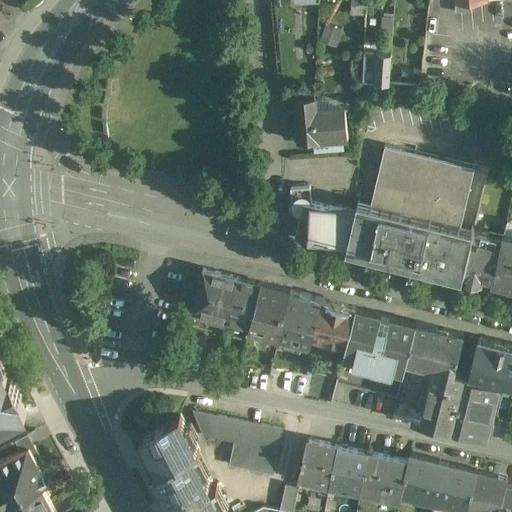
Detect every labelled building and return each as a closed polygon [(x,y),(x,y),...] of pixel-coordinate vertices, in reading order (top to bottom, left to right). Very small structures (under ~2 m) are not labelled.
[(511,77),(511,1),(500,0),(492,80),(511,82),(511,77)] [(393,49),(364,47),(363,74),(391,76),(393,49)] [(345,105),(317,108),(316,96),(295,98),(299,141),(348,137),(345,105)] [(475,166),(386,145),(371,204),(358,201),(355,213),(346,248),(370,254),(430,269),(462,276),(474,228),(461,225),(475,166)] [(355,213),(311,202),(310,187),(290,188),(292,208),(292,209),(293,211),(294,212),(296,214),(300,215),(295,236),(346,248),(355,213)] [(502,237),(474,230),(475,228),(474,228),(462,276),(491,284),(503,235),(502,237)] [(511,237),(503,235),(491,284),(511,288),(511,237)] [(237,279),(202,270),(191,313),(208,317),(207,320),(225,325),(237,279)] [(260,285),(237,279),(225,325),(226,325),(227,322),(249,328),(260,285)] [(289,292),(260,285),(249,328),(248,331),(279,339),(289,292)] [(355,309),(321,300),(321,301),(311,339),(345,348),(355,310),(355,309)] [(414,325),(355,310),(345,348),(342,359),(403,374),(406,364),(416,325),(416,324),(415,324),(414,325)] [(431,328),(416,325),(406,364),(419,367),(417,373),(433,377),(423,418),(414,416),(413,423),(448,430),(452,415),(453,415),(463,375),(454,372),(463,337),(462,336),(463,336),(447,332),(431,328)] [(478,340),(469,376),(463,375),(453,415),(452,415),(448,430),(485,438),(485,437),(490,416),(497,386),(511,390),(511,347),(509,347),(509,346),(495,343),(494,343),(479,340),(478,340)] [(342,359),(331,403),(392,418),(403,374),(342,359)] [(0,426),(8,423),(25,414),(26,413),(19,399),(22,397),(12,377),(9,379),(0,362),(0,426)] [(283,429),(192,411),(203,437),(233,443),(278,453),(283,429)] [(35,431),(25,414),(8,423),(17,441),(27,435),(35,431)] [(158,471),(195,456),(200,453),(180,415),(139,437),(158,471)] [(507,421),(490,416),(485,437),(502,441),(507,421)] [(17,441),(15,442),(20,452),(21,454),(34,447),(27,435),(17,441)] [(338,446),(307,440),(299,480),(330,486),(338,446)] [(278,453),(233,443),(228,465),(274,474),(278,453)] [(368,452),(338,446),(330,486),(360,493),(368,452)] [(20,452),(0,463),(0,508),(46,483),(36,465),(42,462),(34,447),(21,454),(20,452)] [(408,460),(368,452),(360,493),(400,500),(401,496),(408,460)] [(475,471),(409,454),(408,460),(401,496),(465,511),(475,471)] [(172,509),(212,488),(195,456),(158,471),(153,474),(172,509)] [(508,479),(475,471),(465,511),(466,511),(511,511),(511,486),(506,486),(508,479)] [(46,483),(0,508),(0,511),(55,511),(51,502),(52,502),(54,501),(54,499),(50,491),(49,490),(47,489),(44,491),(42,486),(47,483),(46,483)] [(212,488),(172,509),(173,511),(224,511),(214,491),(219,489),(217,485),(212,488)] [(293,511),(298,489),(285,486),(279,511),(282,511),(293,511)]
